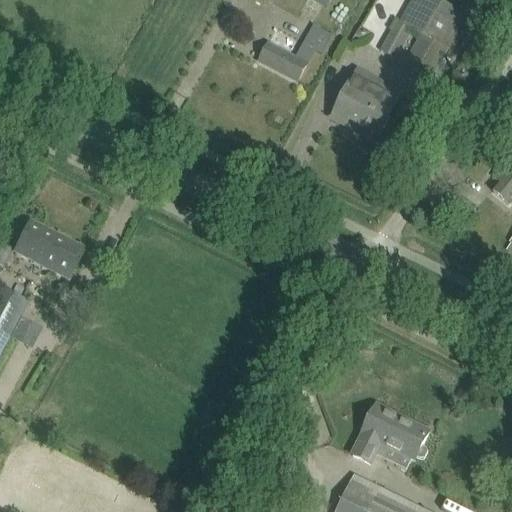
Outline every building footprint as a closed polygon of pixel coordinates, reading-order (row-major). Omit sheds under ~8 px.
[(396,23),(380,52),(395,60),(411,31),(415,33),(420,36),(404,66),(431,81),(459,28),(459,27),(465,16),(435,0),(412,0),(412,2),(399,25),(396,23)] [(298,83),(307,65),(315,51),(303,45),(296,60),(269,45),(259,63),(298,83)] [(402,95),(384,86),(358,72),(349,89),(348,88),(341,103),(331,120),(345,128),(349,121),(380,137),(402,95)] [(493,194),(509,205),(511,201),(511,169),(507,176),(502,172),(495,182),(500,185),(493,194)] [(69,280),(74,270),(83,252),(30,224),(15,253),(69,280)] [(0,267),(2,268),(11,250),(0,244),(0,267)] [(0,288),(0,358),(28,303),(0,288)] [(415,462),(417,459),(419,461),(424,461),(428,453),(426,450),(422,448),(429,433),(413,425),(412,428),(386,414),(375,409),(362,436),(363,437),(353,457),(371,466),(375,458),(381,446),(415,462)] [(424,511),(355,477),(337,511),(424,511)]
